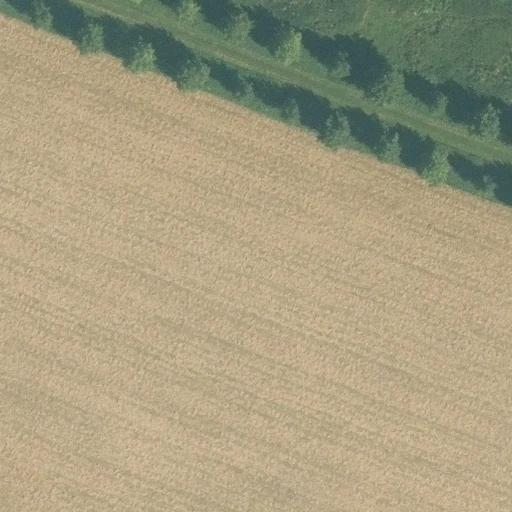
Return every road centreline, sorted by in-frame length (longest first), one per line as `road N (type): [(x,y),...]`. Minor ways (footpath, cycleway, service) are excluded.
road 1 (track): [(120,15),(189,78),(511,263)]
road 2 (track): [(82,0),(511,162)]
